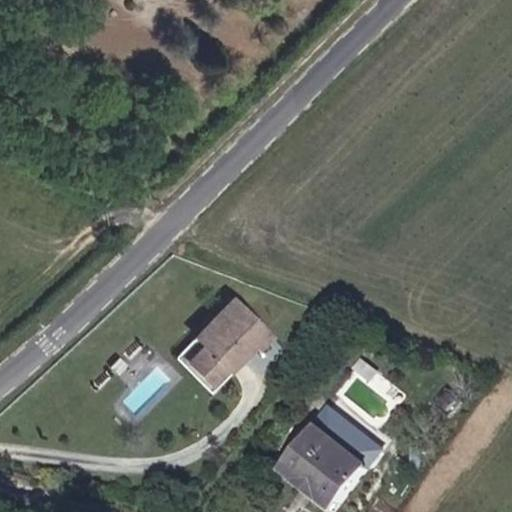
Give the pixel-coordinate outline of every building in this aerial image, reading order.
[(178,351),(184,358),(227,317),(239,306),(231,298),(178,351)] [(265,334),(239,306),(227,317),(249,340),(253,344),(265,334)] [(184,358),(206,381),(249,340),(227,317),(184,358)] [(312,433),(285,469),(336,509),(364,473),(312,433)] [(326,511),(334,511),(336,509),(285,469),(279,476),(326,511)]
